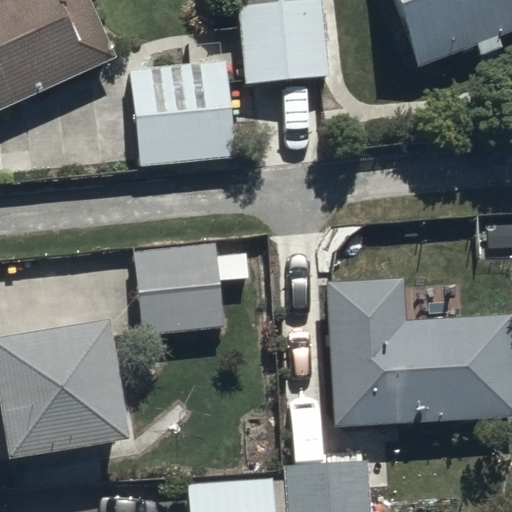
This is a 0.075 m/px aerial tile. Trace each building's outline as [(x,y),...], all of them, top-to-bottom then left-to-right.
[(0,0),(0,122),(119,64),(87,0),(0,0)] [(316,0),(232,0),(241,92),(325,84),(316,0)] [(511,0),(376,0),(410,86),(511,46),(511,0)] [(223,64),(125,74),(136,173),(233,163),(223,64)] [(214,249),(129,256),(136,343),(220,337),(216,286),(246,283),(244,257),(215,259),(214,249)] [(337,437),(511,424),(511,322),(410,327),(409,292),(330,304),(337,437)] [(0,474),(136,455),(117,328),(0,345),(0,474)] [(281,483),(282,511),(369,511),(368,469),(280,472),(281,483)] [(282,511),(281,483),(184,486),(184,511),(282,511)]
